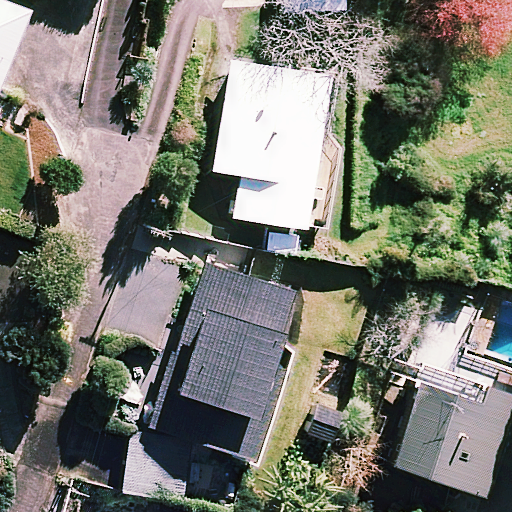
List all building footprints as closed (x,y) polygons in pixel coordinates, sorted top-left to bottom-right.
[(0,0),(0,68),(24,4),(13,0),(0,0)] [(233,211),(326,223),(339,131),(317,128),(325,67),(228,54),(213,166),(238,170),(233,211)] [(288,279),(200,253),(150,420),(251,450),(284,337),(272,334),(288,279)] [(480,483),(511,389),(511,382),(466,367),(423,352),(389,451),(480,483)] [(345,404),(314,394),(301,433),(332,443),(345,404)] [(190,447),(132,434),(121,485),(179,497),(190,447)] [(115,511),(119,497),(78,486),(71,511),(115,511)]
